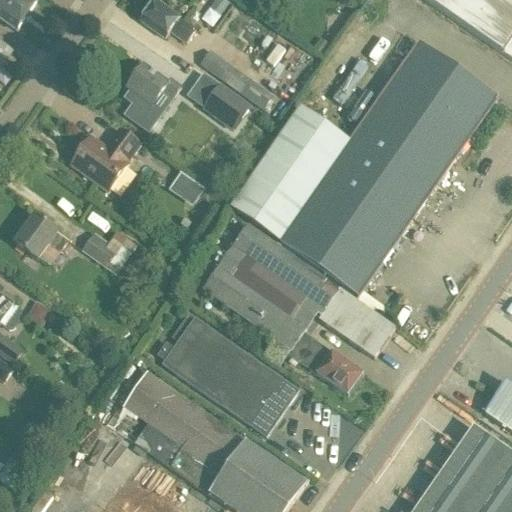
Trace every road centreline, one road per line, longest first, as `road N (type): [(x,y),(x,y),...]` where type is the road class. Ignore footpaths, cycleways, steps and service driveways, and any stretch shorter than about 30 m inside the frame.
road 1 (unclassified): [(334,511),(511,256)]
road 2 (unclassified): [(0,125),(92,0)]
